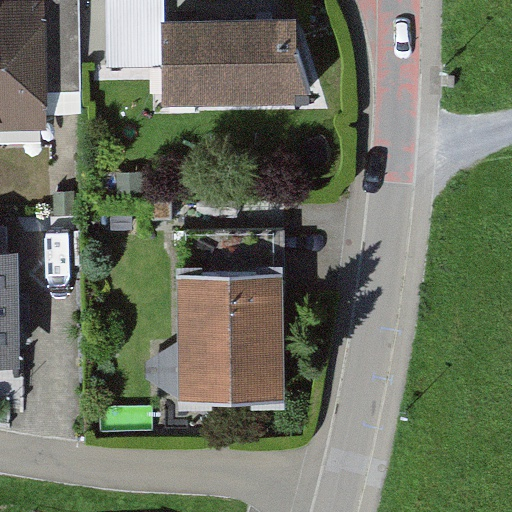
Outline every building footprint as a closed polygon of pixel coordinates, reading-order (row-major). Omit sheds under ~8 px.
[(37,0),(0,0),(0,130),(42,129),(37,0)] [(108,0),(108,64),(162,64),(162,0),(108,0)] [(298,9),(165,11),(167,96),(299,95),(298,9)] [(15,251),(0,251),(0,367),(18,367),(15,251)] [(283,266),(176,266),(177,417),(211,417),(211,406),(211,398),(284,397),(283,266)]
